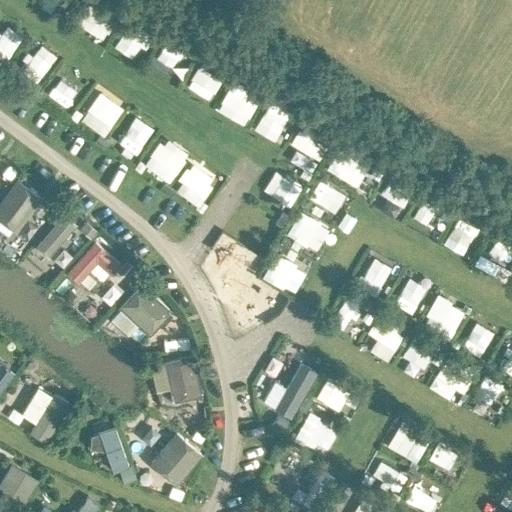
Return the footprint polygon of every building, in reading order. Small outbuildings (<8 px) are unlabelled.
[(173,30),(166,26),(161,23),(157,30),(169,36),(173,30)] [(242,72),(235,69),(230,66),(226,72),(238,78),(242,72)] [(45,94),(40,91),(33,86),(29,92),(41,100),(45,94)] [(311,114),(306,111),(299,107),(296,113),(307,120),(311,114)] [(110,141),(105,138),(99,133),(95,140),(106,147),(110,141)] [(398,163),(392,160),(386,156),(382,163),(394,170),(398,163)] [(0,200),(0,218),(17,231),(43,196),(17,178),(0,200)] [(175,189),(170,185),(165,181),(160,187),(171,195),(175,189)] [(466,205),(460,201),(455,198),(451,204),(462,211),(466,205)] [(282,211),(275,222),(281,226),(288,215),(282,211)] [(283,235),(277,246),(283,250),(290,239),(283,235)] [(141,281),(119,306),(150,334),(172,309),(141,281)] [(377,296),(374,301),(370,307),(376,311),(384,299),(377,296)] [(411,316),(408,321),(404,328),(411,332),(418,320),(411,316)] [(445,352),(449,346),(452,341),(446,337),(439,349),(445,352)] [(165,360),(174,400),(202,394),(193,353),(165,360)] [(480,357),(477,363),(473,369),(480,373),(484,365),(487,361),(480,357)] [(305,395),(298,407),(305,410),(312,399),(305,395)] [(440,440),(443,434),(432,427),(428,433),(440,440)] [(151,461),(176,484),(203,453),(178,430),(151,461)] [(0,481),(0,493),(23,506),(39,478),(12,462),(0,481)] [(418,479),(421,473),(410,466),(406,472),(418,479)]
